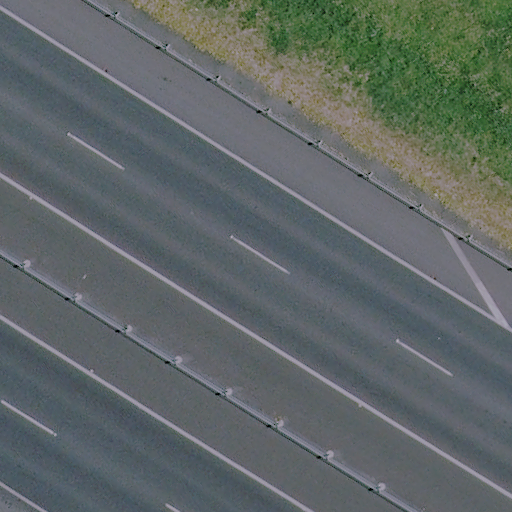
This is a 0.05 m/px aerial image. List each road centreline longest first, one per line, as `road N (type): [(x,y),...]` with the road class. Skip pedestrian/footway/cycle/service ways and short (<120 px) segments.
road 1 (motorway): [(0,100),(511,419)]
road 2 (motorway): [(152,511),(0,418)]
